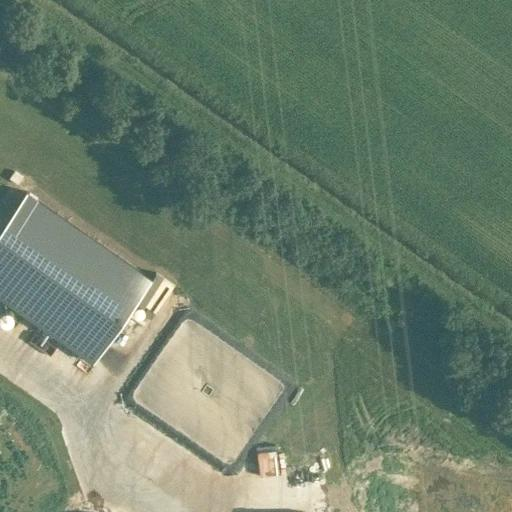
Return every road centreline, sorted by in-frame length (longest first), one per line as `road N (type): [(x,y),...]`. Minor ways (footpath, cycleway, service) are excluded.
road 1 (track): [(41,0),(511,330)]
road 2 (track): [(453,403),(102,154),(0,68)]
